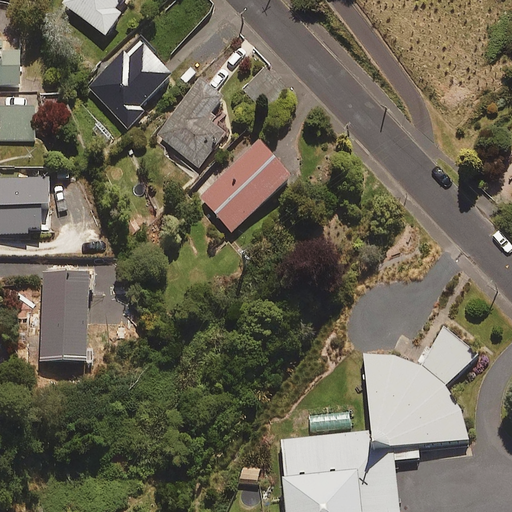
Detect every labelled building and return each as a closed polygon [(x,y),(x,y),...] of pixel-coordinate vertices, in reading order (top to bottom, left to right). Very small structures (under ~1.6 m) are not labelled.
[(66,0),(63,5),(106,38),(122,17),(117,12),(126,0),(66,0)] [(0,86),(21,86),(21,54),(5,54),(5,43),(0,43),(0,86)] [(170,77),(140,46),(126,60),(120,54),(86,87),(126,129),(142,113),(138,109),(170,77)] [(201,82),(172,117),(177,121),(162,139),(199,170),(227,136),(209,122),(226,102),(201,82)] [(0,140),(35,141),(36,109),(0,108),(0,140)] [(293,177),(258,140),(198,197),(234,234),(293,177)] [(50,181),(0,181),(0,235),(42,236),(42,209),(50,210),(50,181)] [(90,275),(44,275),(44,293),(26,293),(26,326),(42,326),(42,350),(89,350),(90,275)] [(142,286),(117,286),(117,325),(141,325),(142,286)] [(392,354),(362,357),(370,435),(282,444),(289,511),(394,511),(389,460),(415,457),(413,445),(463,441),(460,410),(446,390),(467,358),(443,342),(422,374),(392,354)]
